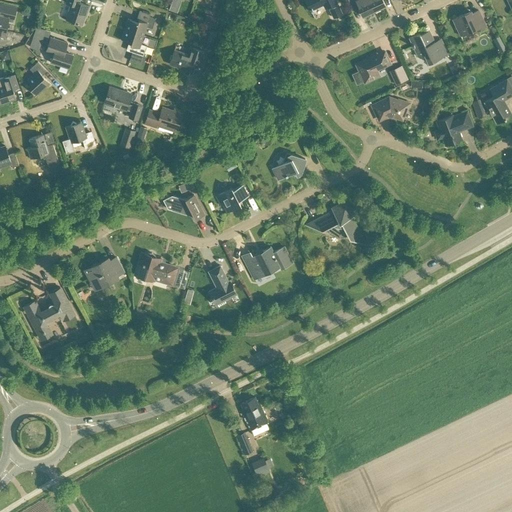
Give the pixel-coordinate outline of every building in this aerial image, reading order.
[(79,0),(66,0),(66,3),(70,4),(66,19),(82,24),(86,12),(87,13),(89,6),(79,2),(79,0)] [(171,0),(169,8),(177,11),(180,0),(171,0)] [(329,6),(331,8),(329,9),(333,18),(343,14),(338,5),(337,5),(336,3),(337,2),(335,0),(305,0),(310,11),(327,3),(328,6),(329,6)] [(374,10),(368,0),(347,0),(351,7),(357,4),(362,16),(374,10)] [(368,0),(374,10),(385,5),(382,0),(368,0)] [(0,4),(0,5),(0,28),(6,30),(8,21),(13,22),(16,8),(0,4)] [(34,20),(36,10),(28,9),(27,19),(34,20)] [(152,28),(155,18),(149,16),(150,14),(139,10),(136,21),(128,18),(124,29),(143,35),(146,26),(152,28)] [(486,26),(478,10),(472,13),(470,10),(452,19),(460,35),(476,28),(477,30),(486,26)] [(206,15),(204,23),(214,26),(216,18),(206,15)] [(6,30),(0,28),(0,36),(7,39),(8,31),(6,30)] [(140,43),(143,35),(124,29),(121,39),(131,42),(130,45),(138,47),(136,53),(143,55),(146,45),(140,43)] [(418,57),(424,54),(426,59),(428,63),(448,54),(442,42),(436,45),(429,30),(420,34),(419,33),(409,37),(412,44),(411,45),(411,46),(413,46),(418,57)] [(41,43),(43,36),(34,33),(30,47),(35,48),(37,42),(41,43)] [(499,35),(493,38),(497,46),(502,43),(499,35)] [(67,42),(50,37),(45,52),(53,54),(50,62),(68,68),(73,55),(64,52),(67,42)] [(205,50),(210,51),(211,52),(214,43),(212,42),(208,41),(205,50)] [(204,51),(192,47),(190,55),(174,49),(169,64),(181,68),(181,69),(189,71),(193,61),(200,63),(204,51)] [(356,64),(359,70),(352,74),(357,85),(364,81),(364,82),(379,76),(376,70),(390,63),(384,51),(356,64)] [(144,56),(131,52),(129,58),(142,62),(144,56)] [(47,71),(38,61),(30,69),(34,73),(27,80),(32,85),(29,88),(36,95),(49,82),(42,75),(47,71)] [(458,63),(449,67),(453,75),(461,71),(458,63)] [(402,65),(394,69),(401,82),(403,81),(404,81),(408,79),(406,74),(406,73),(402,65)] [(0,103),(16,99),(13,89),(18,87),(14,74),(4,77),(4,76),(0,77),(0,103)] [(511,94),(511,89),(506,79),(491,88),(490,91),(493,96),(484,101),(496,122),(511,114),(503,100),(511,94)] [(137,120),(142,105),(133,103),(132,105),(127,103),(130,93),(110,87),(105,103),(125,109),(131,111),(129,117),(137,120)] [(397,100),(389,97),(372,105),(379,119),(387,115),(387,116),(391,114),(391,116),(392,116),(392,115),(402,119),(404,111),(406,111),(409,103),(398,99),(397,100)] [(173,110),(162,106),(160,113),(149,109),(144,123),(156,127),(157,124),(176,130),(175,131),(176,131),(183,111),(174,108),(173,110)] [(483,108),(475,111),(478,118),(485,116),(483,108)] [(472,126),(467,110),(453,116),(452,114),(436,121),(439,129),(434,130),(437,139),(442,137),(445,145),(461,139),(458,131),(472,126)] [(69,138),(62,140),(66,153),(73,151),(71,142),(82,138),(85,148),(96,145),(92,132),(86,135),(81,121),(76,123),(72,121),(71,124),(65,126),(69,138)] [(124,132),(120,146),(130,149),(134,135),(124,132)] [(44,154),(47,164),(50,173),(61,169),(52,143),(47,145),(43,134),(29,138),(32,146),(27,148),(30,158),(44,154)] [(0,166),(11,163),(12,167),(19,165),(14,152),(8,154),(5,145),(0,147),(0,166)] [(237,152),(241,160),(248,157),(244,149),(237,152)] [(305,158),(286,152),(283,162),(272,167),(278,179),(285,176),(287,175),(290,173),(299,176),(305,158)] [(231,156),(222,161),(226,168),(235,163),(231,156)] [(249,195),(243,184),(232,190),(231,188),(216,195),(221,205),(223,204),(227,211),(240,205),(238,201),(249,195)] [(184,199),(172,195),(163,199),(167,208),(193,216),(195,219),(204,215),(193,194),(184,199)] [(366,244),(367,243),(365,243),(351,217),(352,216),(347,207),(345,203),(338,206),(339,207),(306,224),(304,224),(322,230),(325,228),(327,231),(330,233),(333,235),(337,236),(340,237),(344,236),(347,235),(349,238),(366,244)] [(250,252),(242,256),(254,279),(280,265),(281,269),(293,263),(285,246),(273,252),(270,247),(263,251),(264,252),(253,258),(250,252)] [(147,254),(141,252),(134,274),(148,278),(148,280),(149,281),(150,281),(151,281),(152,281),(153,280),(154,280),(154,279),(172,285),(178,267),(160,261),(161,258),(155,256),(155,254),(152,252),(148,252),(147,254)] [(123,271),(116,257),(109,260),(108,258),(84,270),(94,289),(118,277),(117,275),(123,271)] [(228,281),(220,265),(208,271),(216,287),(208,291),(212,298),(213,297),(218,307),(226,303),(224,300),(236,294),(229,280),(228,281)] [(316,282),(312,275),(304,279),(308,286),(316,282)] [(74,315),(60,287),(49,292),(55,304),(53,305),(53,304),(52,303),(51,303),(50,303),(49,304),(49,305),(48,305),(48,306),(48,307),(49,307),(40,312),(34,300),(24,306),(41,340),(52,335),(45,321),(60,313),(64,321),(74,315)] [(258,404),(254,395),(240,402),(242,407),(240,408),(251,429),(267,421),(259,404),(258,404)] [(245,452),(251,450),(244,432),(237,435),(245,452)] [(263,457),(251,462),(256,476),(269,471),(263,457)]
